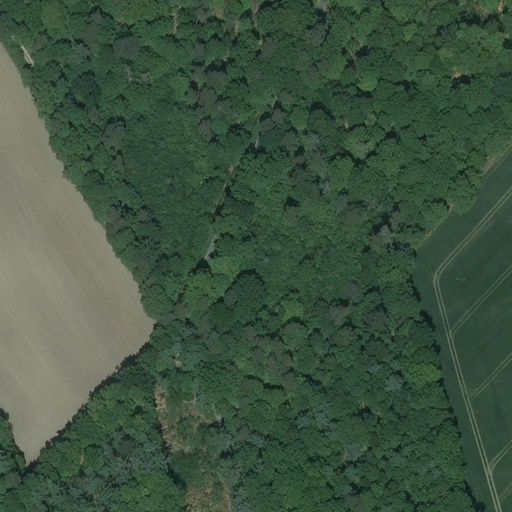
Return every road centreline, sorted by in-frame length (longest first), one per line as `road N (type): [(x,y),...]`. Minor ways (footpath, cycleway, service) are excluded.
road 1 (track): [(185,322),(0,23)]
road 2 (unclassified): [(178,314),(191,301),(323,0)]
road 3 (unclassified): [(249,511),(185,322)]
